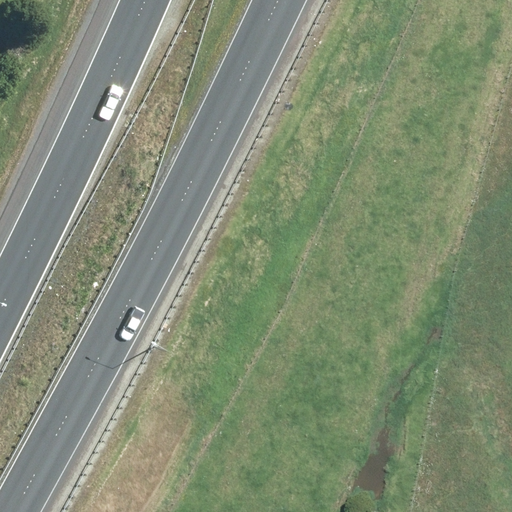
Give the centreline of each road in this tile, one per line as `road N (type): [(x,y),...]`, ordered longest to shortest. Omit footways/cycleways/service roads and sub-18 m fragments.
road 1 (motorway): [(277,0),(9,511)]
road 2 (motorway): [(0,296),(139,0)]
